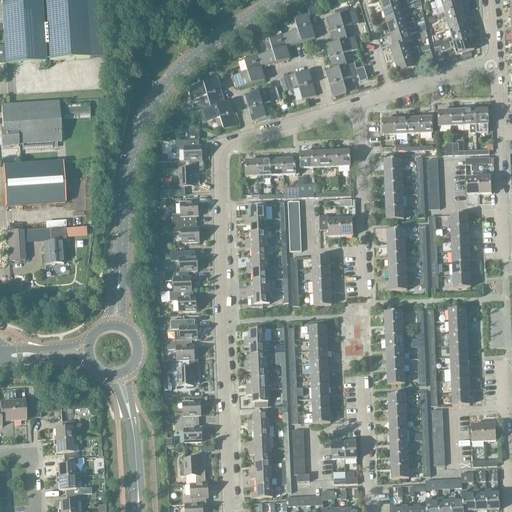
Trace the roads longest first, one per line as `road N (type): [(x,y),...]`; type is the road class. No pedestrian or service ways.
road 1 (residential): [(229,511),(219,158),(232,142),(358,104)]
road 2 (tertiary): [(114,325),(126,182),(141,123),(202,47),(277,0)]
road 3 (residential): [(365,295),(358,104)]
road 4 (residential): [(502,253),(491,63)]
road 5 (residential): [(508,511),(501,364)]
road 6 (residential): [(358,104),(491,63)]
road 7 (tertiary): [(138,511),(120,373)]
road 8 (residential): [(370,511),(364,378)]
